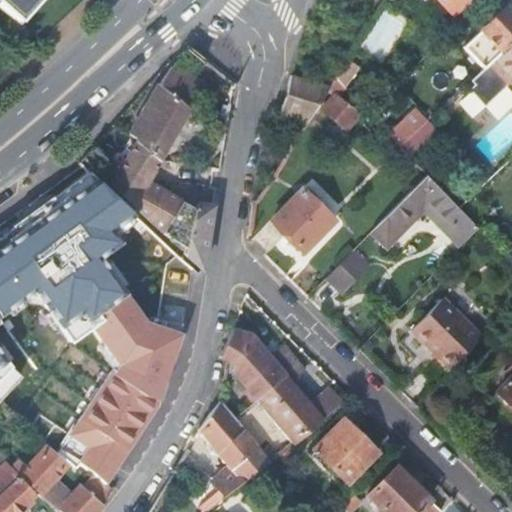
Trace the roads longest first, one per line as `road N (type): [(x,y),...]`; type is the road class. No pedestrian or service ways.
road 1 (residential): [(216,265),(246,271),(491,511)]
road 2 (residential): [(124,511),(190,395),(216,265)]
road 3 (secondary): [(0,167),(187,4)]
road 4 (residential): [(216,265),(273,47)]
road 5 (secondary): [(144,0),(0,129)]
